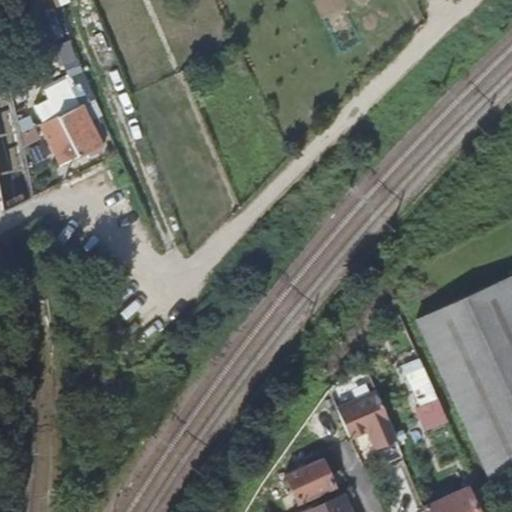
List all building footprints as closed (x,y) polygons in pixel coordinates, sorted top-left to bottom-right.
[(81,104),(39,124),(58,164),(99,144),(81,104)] [(511,276),(511,275),(415,319),(489,480),(511,469),(511,276)] [(375,391),(335,407),(347,434),(364,426),(372,445),(394,437),(375,391)] [(426,433),(448,423),(439,404),(417,414),(426,433)] [(394,437),(372,445),(375,450),(396,443),(394,437)] [(282,474),(295,503),(331,486),(318,457),(316,457),(313,451),(299,457),(302,464),(287,471),(282,474)] [(302,464),(299,457),(284,464),(287,471),(302,464)] [(270,494),(259,486),(250,499),(261,508),(270,494)] [(474,511),(464,488),(422,507),(424,511),(474,511)] [(348,511),(341,496),(307,511),(306,508),(295,511),(348,511)]
